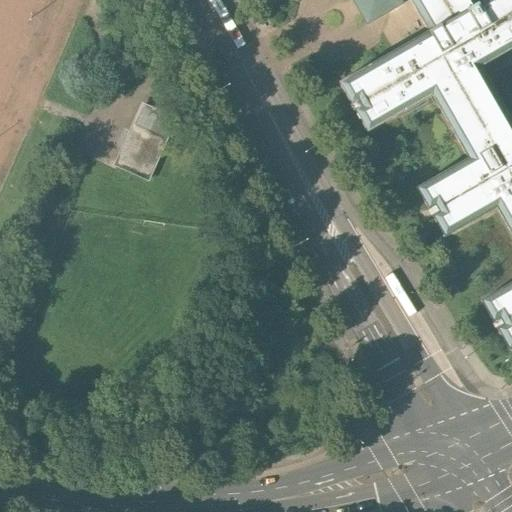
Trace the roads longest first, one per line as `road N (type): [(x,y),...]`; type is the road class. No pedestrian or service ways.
road 1 (secondary): [(460,452),(198,0)]
road 2 (primary): [(0,495),(243,510),(311,500),(460,452)]
